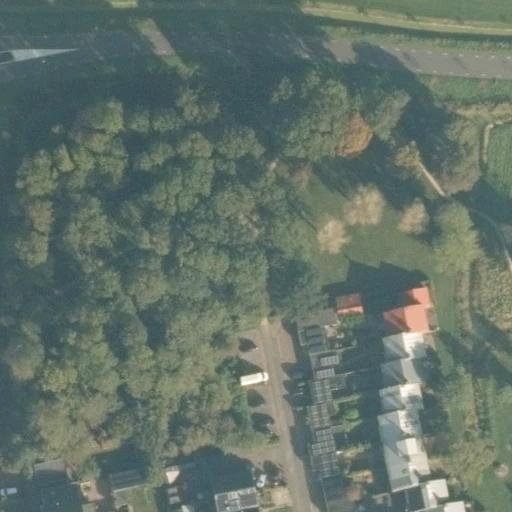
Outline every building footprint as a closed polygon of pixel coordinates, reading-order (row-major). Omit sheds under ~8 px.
[(388,341),(421,335),(427,333),(423,309),(430,308),(426,289),(398,295),(402,312),(383,316),(388,341)] [(339,296),(340,317),(365,316),(364,294),(339,296)] [(309,356),(328,352),(324,328),(298,333),(300,347),(307,346),(309,356)] [(386,367),(419,360),(426,359),(421,335),(388,341),(381,342),(386,367)] [(335,351),(328,352),(309,356),(311,370),(338,365),(335,351)] [(384,393),(418,387),(424,386),(419,360),(386,367),(379,368),(384,393)] [(342,375),(333,377),(307,382),(310,396),(345,389),(342,375)] [(382,420),(416,413),(423,412),(418,387),(384,393),(377,395),(382,420)] [(335,417),(332,403),(306,408),(308,422),(335,417)] [(421,437),(416,413),(382,420),(376,421),(381,445),(421,437)] [(386,470),(426,461),(421,437),(381,445),(386,470)] [(309,459),(335,454),(333,441),(306,446),(309,459)] [(338,467),(335,454),(309,459),(311,472),(338,467)] [(208,502),(254,493),(251,481),(255,480),(254,473),(236,477),(232,455),(200,462),(205,484),(211,483),(213,492),(190,497),(192,505),(208,502)] [(195,469),(193,458),(160,464),(163,475),(195,469)] [(430,485),(426,461),(386,470),(390,493),(405,490),(430,485)] [(39,486),(66,480),(63,463),(35,470),(39,486)] [(111,483),(113,494),(116,508),(127,505),(124,492),(121,480),(111,483)] [(427,511),(449,508),(444,482),(430,485),(405,490),(408,511),(427,511)] [(94,511),(94,508),(82,511),(76,487),(40,495),(41,500),(34,502),(36,511),(94,511)] [(180,503),(178,489),(166,491),(169,505),(180,503)] [(326,507),(352,502),(349,489),(323,494),(326,507)] [(256,505),(254,493),(208,502),(210,511),(217,510),(217,511),(255,511),(261,511),(260,504),(256,505)] [(353,511),(352,502),(326,507),(326,511),(353,511)]
